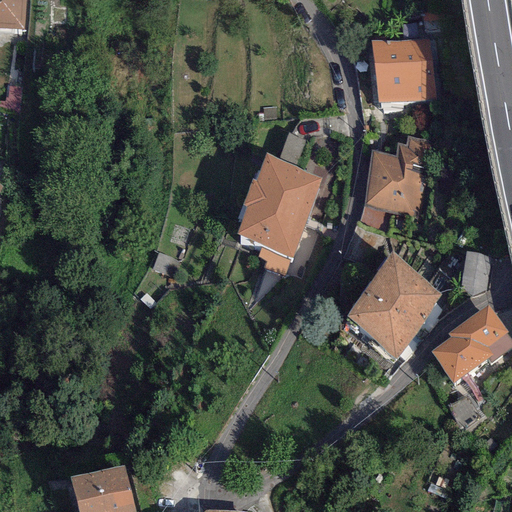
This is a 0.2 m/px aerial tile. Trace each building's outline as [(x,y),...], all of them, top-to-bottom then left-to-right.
[(0,0),(0,25),(25,27),(26,0),(0,0)] [(428,29),(367,37),(375,96),(436,88),(428,29)] [(373,140),(367,193),(419,199),(423,158),(399,156),(401,143),(373,140)] [(235,230),(293,252),(322,175),(263,153),(235,230)] [(391,259),(348,324),(396,356),(440,291),(391,259)] [(485,310),(445,337),(449,343),(430,357),(449,385),(484,360),(478,352),(503,335),(485,310)] [(129,511),(122,476),(66,488),(71,511),(129,511)]
